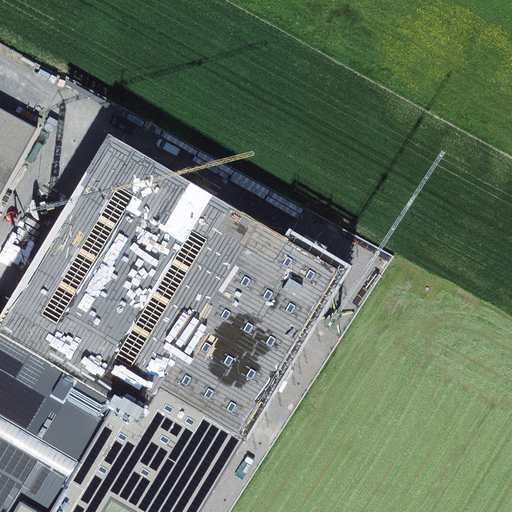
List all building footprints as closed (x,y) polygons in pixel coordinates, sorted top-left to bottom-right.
[(0,193),(35,130),(0,110),(0,193)] [(143,195),(174,207),(189,169),(158,157),(143,195)] [(210,215),(280,262),(294,240),(224,193),(210,215)] [(50,511),(114,403),(0,336),(0,511),(50,511)] [(192,443),(230,465),(250,431),(212,409),(192,443)]
